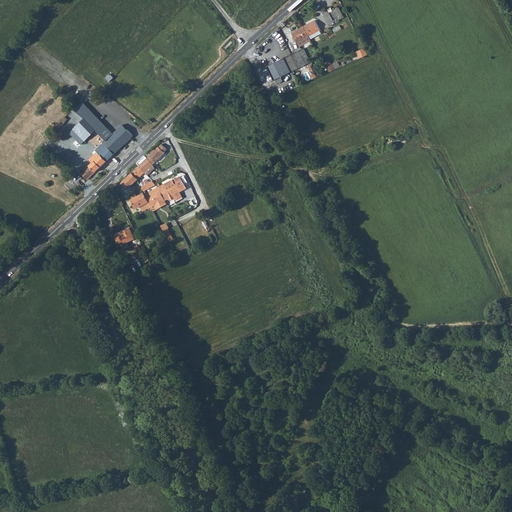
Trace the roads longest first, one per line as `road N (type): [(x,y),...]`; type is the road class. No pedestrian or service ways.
road 1 (residential): [(68,218),(217,511)]
road 2 (track): [(308,171),(379,312),(406,326),(511,322)]
road 3 (track): [(308,171),(345,175),(416,146),(436,159),(459,200),(511,178)]
road 4 (track): [(172,141),(308,171)]
road 5 (track): [(511,318),(453,196)]
road 6 (secondary): [(164,126),(68,218)]
